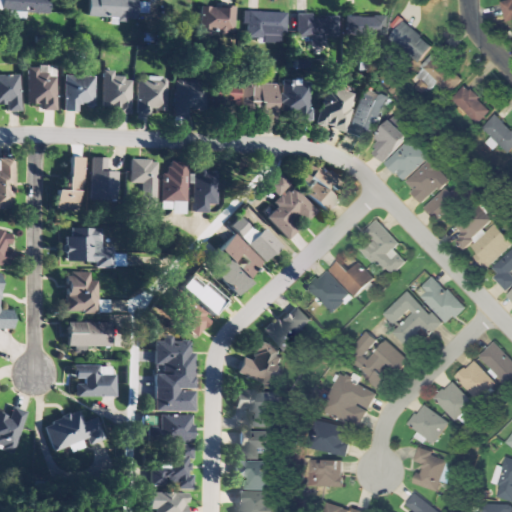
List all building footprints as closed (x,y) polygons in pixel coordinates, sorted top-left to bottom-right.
[(50,0),(0,0),(0,11),(50,13),(50,0)] [(86,0),(86,18),(136,19),(136,12),(147,13),(147,0),(86,0)] [(507,22),(511,20),(511,0),(504,0),(501,1),(507,22)] [(234,5),(198,4),(197,35),(233,35),(234,5)] [(241,29),(251,30),(250,41),(276,42),(276,32),(286,32),(287,11),(242,9),(241,29)] [(296,34),(306,34),(305,44),(326,44),(326,34),(336,34),(337,13),(296,12),(296,34)] [(383,34),(384,15),(344,14),(344,33),(383,34)] [(389,37),(421,60),(433,43),(401,20),(389,37)] [(416,76),(432,89),(437,82),(450,92),(462,77),(434,54),(416,76)] [(58,109),(58,64),(27,64),(27,102),(36,102),(36,109),(58,109)] [(131,80),(122,80),(122,69),(102,69),(102,102),(111,102),(111,112),(131,112),(131,80)] [(0,104),(2,104),(2,109),(22,109),(22,73),(0,73),(0,104)] [(64,110),(95,110),(95,73),(64,73),(64,110)] [(167,113),(167,75),(136,75),(136,113),(167,113)] [(281,110),(290,110),(290,121),(313,120),(312,78),(281,78),(281,110)] [(192,107),(238,107),(239,80),(174,79),(174,115),(192,116),(192,107)] [(243,79),(243,111),(257,112),(257,120),(278,120),(278,80),(243,79)] [(314,122),(360,137),(362,130),(373,134),(385,97),(360,89),(359,92),(327,82),(314,122)] [(492,109),(466,83),(451,98),(477,124),(492,109)] [(483,126),(508,152),(511,148),(511,127),(497,112),(483,126)] [(409,137),(391,120),(375,139),(381,144),(373,153),(385,163),(409,137)] [(384,161),(422,204),(451,178),(414,134),(384,161)] [(68,155),(67,188),(57,187),(57,207),(83,208),(85,156),(68,155)] [(117,200),(118,168),(109,168),(109,156),(90,156),(89,199),(117,200)] [(0,207),(15,207),(14,157),(0,157),(0,207)] [(156,158),(129,158),(129,180),(138,180),(138,209),(156,209),(156,158)] [(161,169),(159,212),(186,212),(188,160),(170,159),(170,169),(161,169)] [(340,181),(320,160),(313,167),(307,161),(295,172),(309,187),(305,191),(324,211),(339,196),(332,189),(340,181)] [(192,212),(208,212),(208,203),(218,203),(218,172),(211,172),(211,163),(192,163),(192,212)] [(287,239),(318,211),(281,171),(266,186),(280,201),(265,215),(287,239)] [(464,197),(448,182),(425,208),(441,223),(464,197)] [(511,242),(511,241),(492,221),(495,218),(479,202),(456,225),(462,231),(455,239),(464,249),(470,243),(477,251),(472,256),(485,269),(511,242)] [(282,245),(263,225),(256,232),(240,215),(228,226),(235,233),(205,262),(237,296),(253,280),(249,276),(282,245)] [(400,241),(376,218),(362,233),(369,240),(361,248),(390,277),(406,261),(393,248),(400,241)] [(125,267),(125,248),(104,248),(104,227),(74,226),(74,237),(64,236),(64,257),(86,258),(85,266),(125,267)] [(12,228),(0,228),(0,264),(12,264),(12,228)] [(511,247),(492,267),(496,272),(492,276),(506,291),(511,285),(511,247)] [(359,262),(352,269),(339,256),(307,287),(334,314),(354,294),(356,297),(375,278),(359,262)] [(64,270),(64,312),(111,312),(111,301),(98,301),(98,280),(91,280),(91,270),(64,270)] [(449,324),(467,306),(434,274),(417,291),(449,324)] [(204,283),(202,286),(190,277),(180,289),(214,316),(227,301),(204,283)] [(384,313),(397,326),(392,331),(408,346),(422,331),(428,337),(443,321),(407,288),(384,313)] [(196,336),(213,317),(183,290),(166,309),(196,336)] [(313,324),(296,303),(265,327),(282,349),(313,324)] [(0,328),(12,328),(12,308),(0,308),(0,328)] [(92,343),(112,343),(112,321),(66,321),(66,342),(74,342),(74,351),(92,351),(92,343)] [(343,355),(379,390),(388,380),(383,375),(391,367),(397,373),(410,360),(386,337),(380,344),(366,331),(343,355)] [(194,411),(195,340),(173,340),(173,333),(162,333),(162,340),(153,339),(152,410),(194,411)] [(477,356),(509,388),(511,385),(511,358),(494,340),(477,356)] [(258,341),(252,358),(243,355),(237,373),(272,385),(282,356),(276,354),(279,348),(258,341)] [(454,376),(477,401),(497,382),(474,357),(454,376)] [(116,396),(116,363),(73,363),(73,396),(116,396)] [(321,409),(359,428),(377,391),(340,372),(321,409)] [(475,412),(469,405),(473,400),(451,378),(432,397),(461,426),(475,412)] [(278,389),(235,389),(235,408),(254,409),(254,426),(278,426),(278,389)] [(405,425),(433,446),(451,422),(423,401),(405,425)] [(0,411),(0,449),(12,453),(26,410),(10,405),(7,413),(0,411)] [(53,454),(105,436),(97,414),(83,419),(79,408),(41,421),(53,454)] [(193,414),(159,413),(158,425),(150,425),(150,441),(174,442),(174,455),(159,455),(159,466),(149,466),(149,487),(192,487),(193,414)] [(344,426),(316,418),(308,446),(346,457),(352,437),(342,434),(344,426)] [(277,511),(277,500),(271,500),(271,489),(281,489),(280,459),(260,459),(260,450),(281,449),(280,429),(239,430),(239,459),(234,459),(234,477),(245,477),(245,490),(237,490),(237,511),(277,511)] [(457,459),(419,445),(413,462),(423,465),(416,484),(436,491),(440,481),(448,485),(457,459)] [(498,465),(493,482),(502,485),(498,495),(511,499),(511,458),(505,456),(502,466),(498,465)] [(307,485),(343,485),(343,459),(307,459),(307,485)] [(149,511),(189,511),(189,491),(149,491),(149,511)] [(443,511),(414,491),(402,507),(410,511),(443,511)] [(368,511),(327,501),(324,511),(368,511)] [(511,511),(511,503),(480,503),(480,511),(511,511)]
